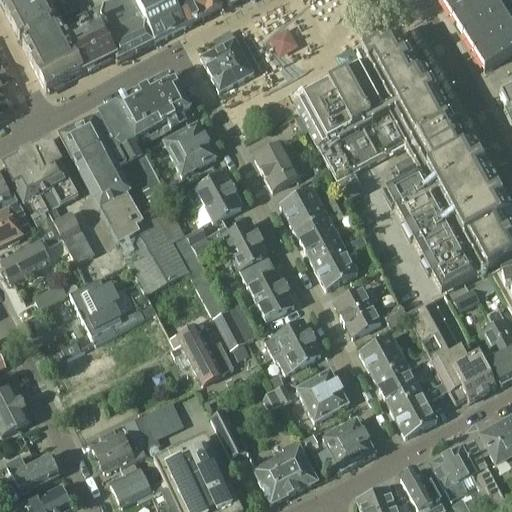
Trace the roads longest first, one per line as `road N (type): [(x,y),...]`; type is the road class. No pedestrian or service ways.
road 1 (residential): [(179,54),(395,469)]
road 2 (residential): [(0,323),(92,511)]
road 3 (unclassified): [(511,182),(411,0)]
road 4 (unclassified): [(47,123),(179,54)]
road 5 (residential): [(511,403),(395,469)]
